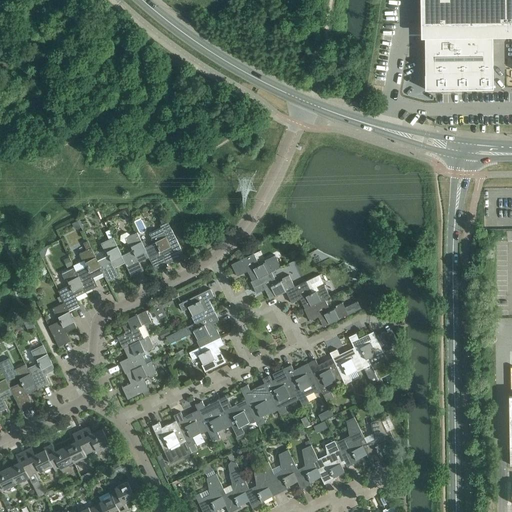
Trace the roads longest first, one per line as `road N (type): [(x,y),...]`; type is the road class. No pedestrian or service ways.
road 1 (tertiary): [(456,511),(452,260),(463,156)]
road 2 (residential): [(88,399),(98,319),(213,257)]
road 3 (tertiary): [(305,102),(237,68),(143,0)]
road 4 (residential): [(213,257),(243,232),(305,102)]
road 5 (residential): [(118,420),(250,365)]
road 6 (tertiary): [(345,118),(463,156)]
road 7 (tertiary): [(464,141),(345,118)]
